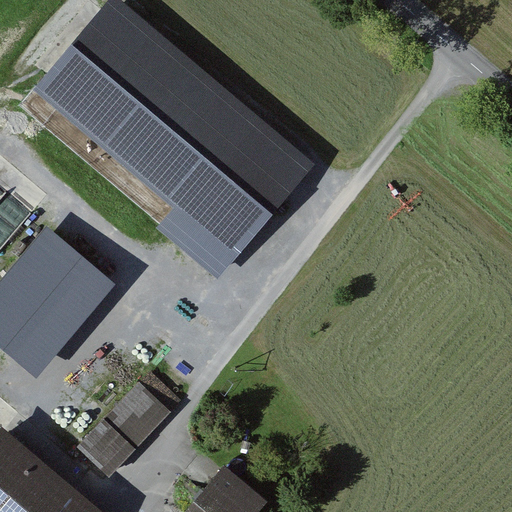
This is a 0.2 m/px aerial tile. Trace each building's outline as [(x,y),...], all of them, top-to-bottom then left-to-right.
[(120,0),(102,0),(14,104),(216,276),(313,163),(120,0)] [(0,178),(0,248),(35,207),(0,178)] [(108,282),(40,226),(0,275),(0,350),(31,375),(108,282)] [(105,351),(51,412),(79,436),(133,375),(105,351)] [(77,445),(108,476),(180,402),(149,372),(77,445)] [(96,511),(0,432),(0,511),(96,511)] [(183,511),(254,511),(262,504),(222,469),(183,511)]
